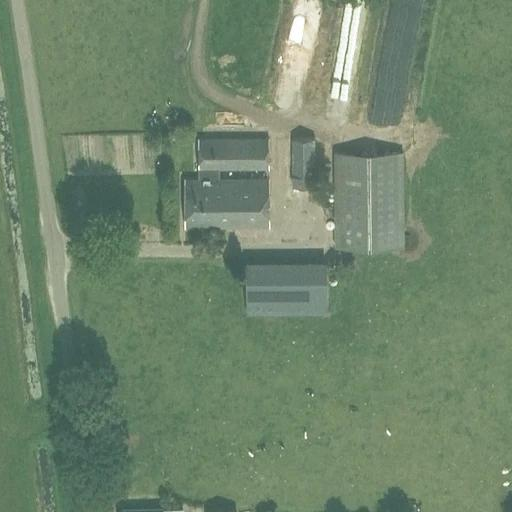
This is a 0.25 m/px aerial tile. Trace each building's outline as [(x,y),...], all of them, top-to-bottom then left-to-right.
[(287,78),(286,115),(314,116),(315,79),(287,78)] [(268,135),(198,140),(200,177),(183,178),(186,227),(269,221),(266,175),(212,179),(211,167),(270,163),(268,135)] [(292,138),(291,185),(315,185),(315,138),(292,138)] [(334,152),(335,247),(404,246),(404,152),(334,152)] [(331,265),(252,268),(254,314),(332,311),(331,265)]
